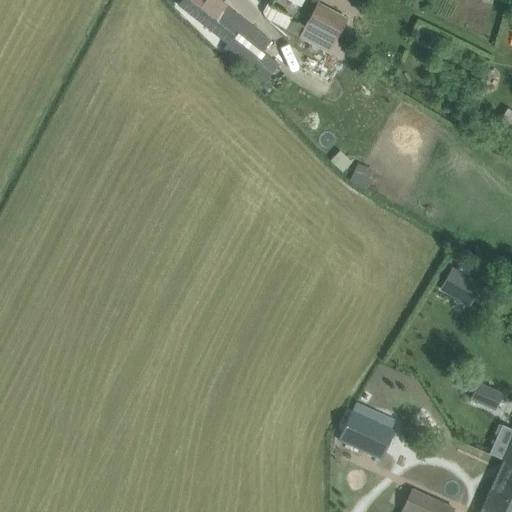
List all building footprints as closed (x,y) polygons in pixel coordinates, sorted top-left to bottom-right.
[(271,43),(217,0),(180,0),(176,6),(226,45),(221,52),(263,85),(278,66),(263,54),(271,43)] [(285,29),(300,36),(330,52),(347,20),(317,4),(305,28),(289,21),(285,29)] [(498,121),(511,129),(511,110),(506,107),(498,121)] [(358,164),(349,182),(365,190),(374,172),(358,164)] [(337,442),(382,462),(396,430),(351,410),(337,442)] [(511,511),(511,442),(480,511),(511,511)] [(454,511),(455,511),(411,491),(401,511),(377,500),(371,511),(454,511)]
